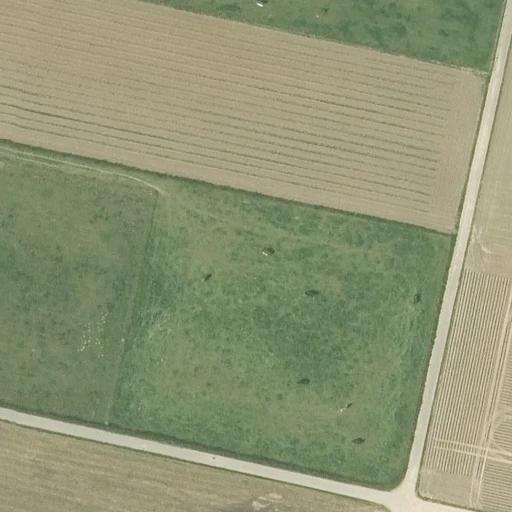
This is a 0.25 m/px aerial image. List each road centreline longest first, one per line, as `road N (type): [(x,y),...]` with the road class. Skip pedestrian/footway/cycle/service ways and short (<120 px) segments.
road 1 (track): [(404,511),(511,0)]
road 2 (track): [(432,511),(0,415)]
road 3 (track): [(492,86),(95,0)]
